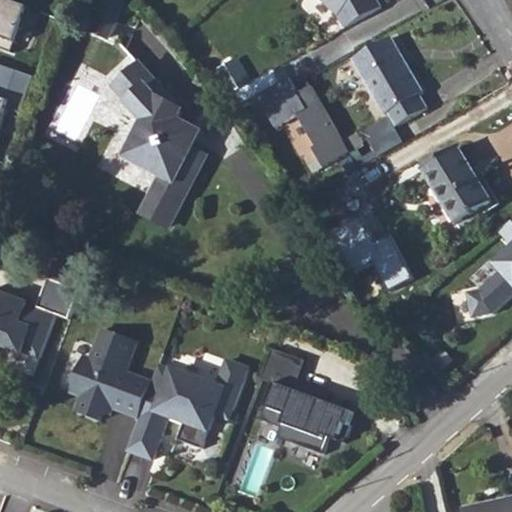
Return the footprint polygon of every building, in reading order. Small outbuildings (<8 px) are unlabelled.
[(0,0),(0,48),(11,53),(26,8),(4,1),(4,0),(0,0)] [(316,0),(339,22),(345,34),(382,11),(376,0),(316,0)] [(100,36),(117,42),(129,6),(112,1),(100,36)] [(395,114),(404,129),(434,111),(425,98),(429,95),(397,38),(358,61),(391,117),(395,114)] [(237,60),(216,71),(231,96),(251,83),(237,60)] [(33,77),(0,66),(0,135),(9,110),(20,114),(33,77)] [(145,66),(120,88),(133,102),(158,81),(145,66)] [(274,69),(251,83),(276,130),(295,120),(324,169),(349,154),(311,86),(297,93),(289,79),(276,76),(274,69)] [(178,104),(158,81),(133,102),(149,121),(138,143),(145,164),(166,175),(147,212),(174,226),(210,157),(192,148),(195,142),(192,133),(180,126),(186,113),(176,108),(178,104)] [(388,119),(363,133),(376,155),(401,140),(388,119)] [(428,170),(462,224),(499,201),(465,147),(428,170)] [(511,229),(504,236),(511,243),(511,251),(497,265),(504,273),(484,292),(472,294),(478,320),(497,316),(511,301),(511,229)] [(0,288),(0,354),(7,357),(11,345),(27,351),(28,349),(44,354),(60,312),(74,317),(85,289),(53,276),(42,304),(0,288)] [(96,359),(88,356),(75,390),(87,395),(80,411),(104,420),(110,403),(144,416),(157,382),(130,372),(142,341),(108,328),(96,359)] [(277,346),(265,377),(280,382),(266,417),(287,425),(284,434),(329,452),(336,435),(350,441),(357,424),(346,420),(351,407),(327,398),(329,393),(301,383),(310,359),(277,346)] [(163,365),(157,382),(144,416),(131,449),(156,459),(173,414),(188,420),(181,439),(205,448),(219,414),(232,419),(252,368),(231,360),(221,386),(163,365)] [(511,511),(511,499),(465,509),(466,511),(511,511)]
